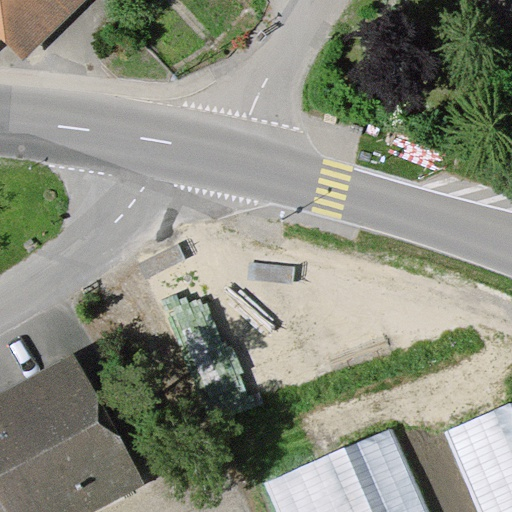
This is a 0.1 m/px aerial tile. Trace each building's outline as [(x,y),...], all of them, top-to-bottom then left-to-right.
[(0,0),(0,45),(9,37),(31,61),(96,0),(0,0)] [(511,0),(479,0),(503,15),(511,0)] [(77,389),(0,430),(0,511),(88,511),(132,489),(77,389)] [(511,511),(511,403),(445,432),(479,511),(511,511)] [(264,484),(276,511),(428,511),(392,430),(264,484)]
